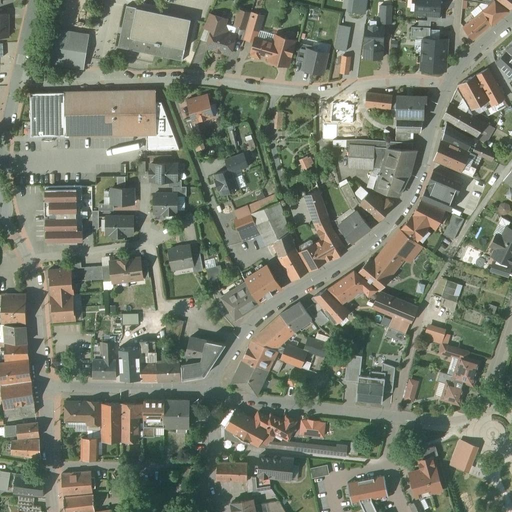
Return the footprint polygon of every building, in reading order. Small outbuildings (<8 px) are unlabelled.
[(368,0),(359,0),(358,11),(367,12),(368,0)] [(415,0),(415,14),(428,15),(439,16),(439,8),(442,9),(442,2),(440,2),(439,0),(415,0)] [(509,10),(495,0),(491,3),(482,11),(492,25),(509,11),(509,10)] [(511,6),(511,0),(495,0),(509,10),(511,6)] [(380,5),(380,23),(392,24),(392,6),(380,5)] [(128,39),(134,11),(124,9),(116,49),(178,61),(181,51),(128,39)] [(187,22),(134,11),(128,39),(181,51),(187,22)] [(463,27),(473,40),(492,25),(482,11),(463,27)] [(225,20),(208,14),(203,29),(209,31),(202,49),(225,57),(231,38),(220,35),(225,20)] [(261,17),(251,14),(243,40),(250,42),(246,55),(265,60),(264,64),(284,70),(293,41),(272,35),(270,43),(255,39),(261,17)] [(383,26),(366,25),(364,57),(382,58),(383,26)] [(88,35),(50,27),(43,62),(82,69),(88,35)] [(411,38),(423,39),(423,38),(429,38),(430,27),(418,27),(411,27),(411,38)] [(429,38),(423,38),(423,39),(421,70),(445,71),(447,39),(429,38)] [(511,38),(494,58),(509,74),(511,71),(511,38)] [(311,46),(298,43),(296,54),(295,60),(302,61),(300,70),(323,75),(327,52),(310,48),(311,46)] [(347,57),(338,56),(335,73),(345,74),(347,57)] [(487,69),(458,84),(471,110),(489,100),(492,105),(504,98),(487,69)] [(473,116),(457,88),(442,118),(464,130),(465,129),(477,136),(484,122),(473,116)] [(156,90),(30,93),(31,137),(145,134),(157,134),(156,102),(156,90)] [(392,95),(366,92),(365,106),(391,109),(392,95)] [(190,119),(192,123),(196,122),(211,117),(204,95),(185,101),(190,119)] [(427,98),(397,97),(396,117),(424,117),(424,108),(427,108),(427,98)] [(160,101),(156,102),(157,134),(145,134),(145,149),(179,149),(160,101)] [(274,129),(284,130),(285,112),(275,111),(274,129)] [(396,117),(396,132),(413,132),(420,132),(424,117),(396,117)] [(200,134),(196,122),(192,123),(190,119),(184,121),(189,137),(200,134)] [(474,136),(446,121),(442,139),(467,150),(474,136)] [(413,132),(396,132),(396,141),(413,142),(413,132)] [(242,142),(245,150),(254,146),(251,138),(242,142)] [(442,139),(435,160),(461,171),(469,151),(467,150),(442,139)] [(198,140),(192,143),(195,151),(202,147),(198,140)] [(476,143),(472,152),(492,161),(496,152),(476,143)] [(383,145),(376,170),(406,179),(417,147),(383,145)] [(219,194),(239,189),(234,172),(246,168),(242,154),(222,160),(225,172),(214,175),(219,194)] [(313,166),(310,155),(297,158),(300,169),(313,166)] [(157,183),(156,160),(137,160),(137,176),(145,176),(145,183),(157,183)] [(156,160),(157,183),(179,182),(179,165),(165,165),(165,160),(156,160)] [(451,177),(429,168),(417,198),(439,207),(451,177)] [(511,168),(503,180),(511,187),(511,168)] [(377,171),(371,189),(398,198),(404,180),(377,171)] [(450,202),(466,210),(478,179),(463,173),(450,202)] [(107,187),(107,204),(126,204),(126,187),(107,187)] [(73,188),(40,189),(40,203),(45,203),(45,217),(41,217),(42,242),(81,242),(80,228),(74,228),(73,188)] [(368,189),(353,206),(372,226),(392,202),(368,189)] [(307,270),(347,246),(329,225),(328,222),(316,191),(300,196),(316,238),(295,250),(307,270)] [(165,193),(166,216),(180,215),(180,192),(165,193)] [(166,216),(165,193),(147,193),(147,220),(166,219),(166,216)] [(439,207),(417,198),(410,210),(414,212),(411,217),(433,229),(444,211),(439,207)] [(504,216),(510,206),(501,201),(496,211),(504,216)] [(370,228),(352,206),(329,225),(347,246),(370,228)] [(450,213),(442,235),(453,239),(462,217),(450,213)] [(129,215),(105,215),(105,236),(129,235),(129,215)] [(427,227),(407,216),(398,227),(416,242),(427,227)] [(511,229),(502,225),(498,234),(493,231),(490,237),(511,247),(511,229)] [(391,273),(402,259),(409,265),(423,247),(416,242),(396,226),(371,258),(391,273)] [(491,248),(486,258),(510,269),(511,263),(511,247),(490,237),(485,245),(491,248)] [(256,273),(242,281),(257,305),(285,286),(258,238),(241,248),(256,273)] [(188,255),(186,245),(166,249),(171,271),(191,267),(188,255)] [(274,259),(288,284),(307,273),(293,248),(274,259)] [(198,253),(188,255),(191,267),(192,273),(202,271),(198,253)] [(390,274),(367,255),(355,270),(378,288),(390,274)] [(140,281),(136,257),(123,259),(126,283),(140,281)] [(126,283),(123,259),(109,261),(113,285),(126,283)] [(221,274),(220,265),(213,266),(213,259),(204,260),(206,285),(214,284),(214,274),(221,274)] [(82,267),(83,280),(100,279),(99,266),(82,267)] [(323,286),(341,303),(359,290),(366,297),(377,290),(355,270),(352,267),(323,286)] [(72,269),(40,272),(45,325),(77,322),(72,269)] [(447,280),(441,297),(456,302),(462,285),(447,280)] [(242,281),(217,297),(232,320),(256,305),(242,281)] [(421,293),(423,284),(416,283),(414,291),(421,293)] [(323,287),(310,298),(332,324),(345,313),(323,287)] [(405,334),(417,306),(377,290),(365,318),(405,334)] [(24,295),(0,294),(0,323),(24,323),(24,295)] [(295,301),(276,315),(290,332),(308,318),(295,301)] [(276,315),(247,340),(269,350),(290,332),(276,315)] [(24,323),(0,323),(0,343),(24,340),(24,323)] [(121,339),(121,328),(111,328),(111,339),(121,339)] [(304,335),(300,348),(280,342),(275,360),(307,369),(309,362),(302,360),(304,351),(320,356),(326,337),(315,334),(314,338),(304,335)] [(181,354),(194,357),(180,360),(181,380),(204,376),(225,344),(187,335),(181,354)] [(24,340),(0,343),(0,362),(26,359),(24,340)] [(247,340),(238,360),(263,372),(273,351),(269,350),(247,340)] [(93,359),(93,378),(116,379),(115,360),(114,360),(113,343),(101,343),(102,353),(103,354),(103,359),(93,359)] [(138,347),(118,348),(121,378),(139,378),(138,347)] [(152,360),(140,361),(141,381),(157,381),(156,361),(156,352),(152,352),(152,360)] [(449,378),(470,384),(476,363),(454,358),(449,378)] [(0,362),(0,402),(2,417),(33,414),(26,359),(0,362)] [(156,361),(157,381),(181,380),(180,360),(156,361)] [(263,372),(238,360),(227,382),(253,394),(263,372)] [(353,382),(352,401),(381,404),(382,392),(391,393),(393,368),(380,363),(380,378),(358,374),(358,367),(344,365),(342,381),(353,382)] [(299,388),(304,375),(288,369),(283,382),(299,388)] [(442,378),(436,399),(456,405),(462,384),(442,378)] [(417,384),(408,382),(402,401),(411,404),(417,384)] [(97,403),(63,402),(63,421),(85,422),(85,426),(97,426),(97,403)] [(119,403),(100,403),(99,441),(118,441),(119,403)] [(141,404),(119,403),(118,441),(140,442),(141,404)] [(162,404),(141,404),(140,436),(147,436),(148,427),(161,427),(162,404)] [(184,404),(162,404),(161,427),(184,427),(184,404)] [(250,418),(233,409),(222,428),(255,446),(266,428),(286,439),(297,418),(287,412),(284,419),(267,410),(264,416),(255,410),(250,418)] [(37,420),(11,423),(12,439),(39,440),(37,420)] [(322,423),(300,420),(298,434),(320,437),(322,423)] [(97,437),(79,436),(78,459),(96,460),(97,437)] [(7,439),(7,457),(38,458),(39,440),(12,439),(7,439)] [(343,447),(268,439),(267,448),(342,456),(343,447)] [(457,439),(447,464),(466,472),(476,446),(457,439)] [(349,452),(358,452),(358,443),(349,443),(349,452)] [(419,447),(420,456),(436,454),(435,446),(419,447)] [(289,457),(257,454),(254,476),(286,479),(289,457)] [(439,490),(431,456),(416,459),(419,471),(408,474),(413,496),(439,490)] [(243,463),(214,463),(214,480),(243,480),(243,463)] [(310,477),(327,474),(326,464),(308,467),(310,477)] [(45,474),(10,471),(8,492),(43,496),(45,474)] [(91,472),(61,474),(62,493),(92,491),(91,472)] [(348,485),(352,505),(388,497),(383,477),(348,485)] [(62,493),(63,511),(109,511),(110,508),(94,509),(92,491),(62,493)] [(224,500),(226,511),(252,511),(249,495),(224,500)] [(419,511),(414,502),(407,505),(410,511),(419,511)]
